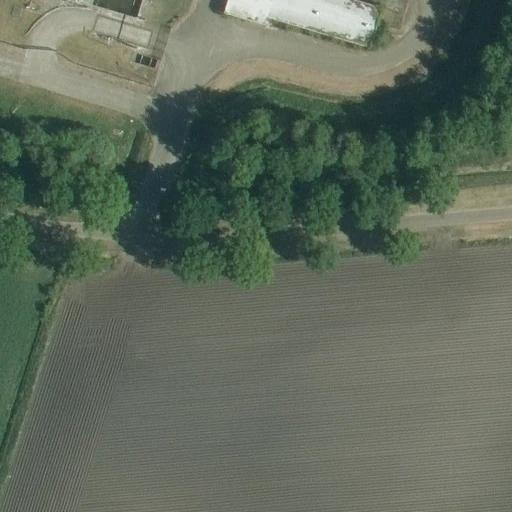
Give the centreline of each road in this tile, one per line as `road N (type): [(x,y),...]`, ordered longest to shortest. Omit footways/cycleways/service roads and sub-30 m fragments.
road 1 (unclassified): [(0,218),(134,237),(213,238),(511,212)]
road 2 (unknown): [(168,115),(0,65)]
